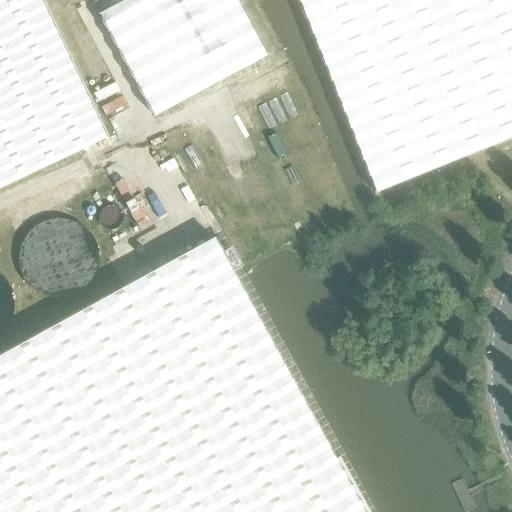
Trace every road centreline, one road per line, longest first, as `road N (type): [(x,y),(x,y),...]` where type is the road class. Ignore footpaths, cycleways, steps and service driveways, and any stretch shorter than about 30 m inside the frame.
road 1 (unclassified): [(0,203),(202,107)]
road 2 (tertiary): [(511,294),(501,330),(511,437)]
